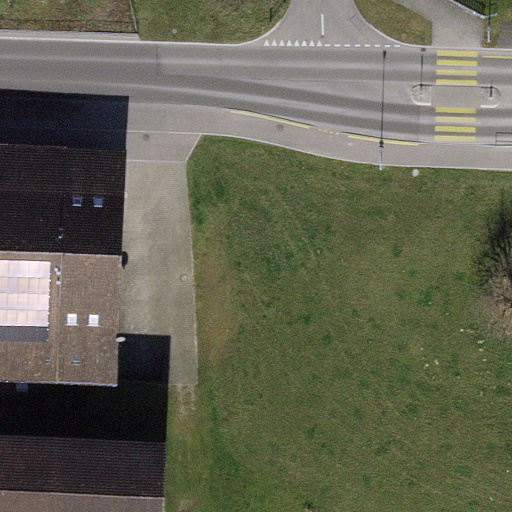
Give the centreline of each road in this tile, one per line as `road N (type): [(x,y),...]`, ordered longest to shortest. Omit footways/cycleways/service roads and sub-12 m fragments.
road 1 (tertiary): [(333,98),(0,83)]
road 2 (tertiary): [(511,101),(333,98)]
